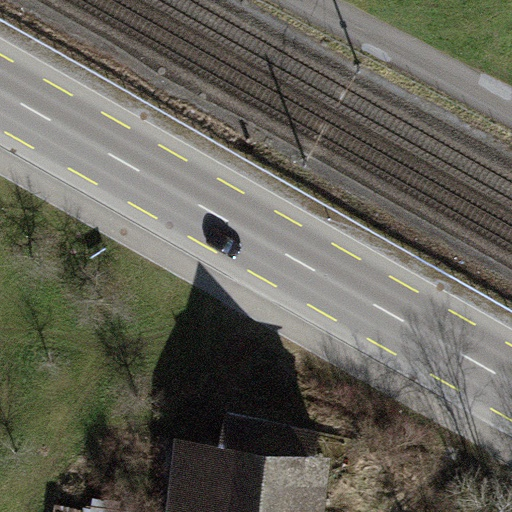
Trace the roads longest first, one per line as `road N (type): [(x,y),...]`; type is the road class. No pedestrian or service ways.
road 1 (primary): [(0,88),(511,375)]
road 2 (residential): [(279,0),(511,126)]
road 3 (track): [(408,511),(436,486),(507,372)]
